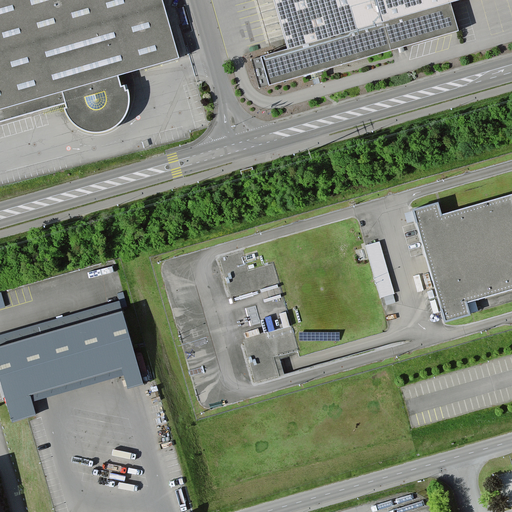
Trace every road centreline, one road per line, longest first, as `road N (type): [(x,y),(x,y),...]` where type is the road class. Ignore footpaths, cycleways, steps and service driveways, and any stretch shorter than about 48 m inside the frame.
road 1 (unknown): [(0,160),(127,137),(172,84),(219,57),(237,65),(252,96),(289,100),(511,34)]
road 2 (tertiary): [(239,146),(511,68)]
road 3 (tertiary): [(0,216),(239,146)]
road 4 (unclassified): [(459,456),(264,511)]
road 5 (tertiary): [(239,146),(198,0)]
